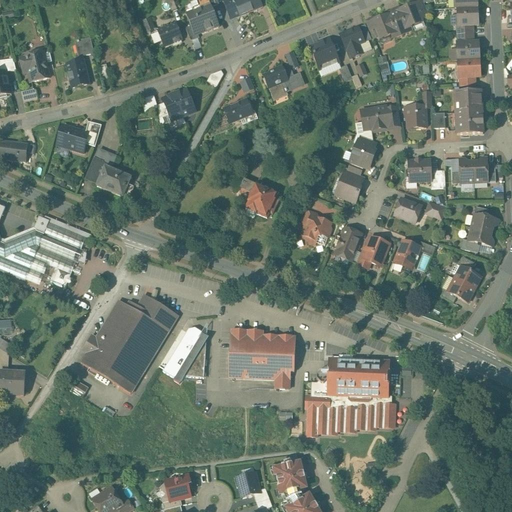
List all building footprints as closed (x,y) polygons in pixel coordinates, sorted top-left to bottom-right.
[(177,10),(172,0),(170,0),(167,1),(171,12),(177,10)] [(216,0),(197,0),(196,0),(200,10),(211,8),(219,5),(216,0)] [(240,0),(227,0),(223,2),(223,1),(222,1),(230,21),(231,21),(231,20),(246,14),(240,0)] [(240,0),(246,14),(262,8),(258,0),(240,0)] [(454,0),(455,10),(457,10),(477,9),(476,0),(454,0)] [(413,4),(408,6),(407,8),(401,11),(398,9),(393,11),(400,30),(406,27),(406,30),(414,27),(413,25),(421,22),(418,13),(418,12),(415,5),(413,4)] [(211,8),(200,10),(186,16),(190,27),(194,26),(197,34),(206,31),(206,32),(218,27),(211,8)] [(477,9),(457,10),(457,16),(460,19),(460,26),(460,27),(472,26),(478,26),(477,9)] [(13,10),(2,13),(4,22),(15,19),(13,10)] [(386,17),(381,19),(378,18),(373,20),(372,23),(375,30),(376,30),(379,39),(388,35),(388,37),(396,34),(395,32),(400,30),(393,11),(387,14),(386,17)] [(150,19),(142,22),(147,34),(149,34),(150,33),(155,32),(154,30),(150,19)] [(159,32),(158,32),(162,42),(164,47),(173,44),(174,46),(181,43),(180,41),(181,40),(176,25),(159,32)] [(190,27),(185,29),(190,42),(199,39),(197,34),(194,26),(190,27)] [(365,26),(358,29),(364,44),(367,42),(371,41),(365,26)] [(472,26),(460,27),(460,26),(457,26),(457,36),(473,35),(472,26)] [(358,29),(340,36),(346,51),(347,51),(350,60),(363,55),(359,46),(364,44),(358,29)] [(155,32),(150,33),(151,36),(155,45),(162,42),(158,32),(159,32),(159,31),(158,30),(156,30),(155,30),(154,30),(155,32)] [(473,35),(457,36),(458,44),(473,44),(473,35)] [(90,39),(75,43),(76,47),(77,46),(76,44),(80,43),(83,56),(82,56),(83,57),(94,54),(90,39)] [(329,40),(309,48),(319,72),(320,71),(319,70),(338,63),(338,64),(339,63),(329,40)] [(367,42),(364,44),(359,46),(363,55),(371,51),(367,42)] [(458,44),(457,44),(457,51),(459,53),(460,62),(477,61),(477,59),(479,57),(479,47),(476,45),(476,43),(473,44),(458,44)] [(34,55),(27,57),(27,58),(19,60),(23,75),(28,73),(31,83),(49,79),(43,53),(34,55)] [(298,68),(292,54),(286,56),(292,70),(298,68)] [(13,60),(0,61),(0,73),(6,72),(6,73),(16,71),(13,60)] [(460,62),(458,62),(458,68),(460,70),(461,78),(461,79),(475,78),(478,78),(478,77),(480,74),(479,65),(477,63),(477,61),(460,62)] [(84,62),(66,66),(71,90),(90,85),(84,62)] [(382,77),(391,76),(388,62),(380,63),(382,77)] [(362,66),(356,68),(360,78),(360,76),(366,74),(366,75),(367,75),(362,66)] [(282,67),(272,71),(273,73),(263,77),(268,89),(288,81),(284,73),(282,67)] [(346,67),(339,70),(345,84),(352,80),(346,67)] [(293,78),(290,71),(284,73),(288,81),(268,89),(273,103),(287,97),(286,93),(302,87),(297,76),(293,78)] [(0,73),(0,97),(11,95),(6,73),(6,72),(0,73)] [(221,72),(210,76),(207,83),(217,88),(223,76),(221,72)] [(357,76),(352,78),(356,89),(362,87),(357,76)] [(475,78),(461,79),(461,78),(459,78),(460,88),(475,87),(475,78)] [(250,80),(241,84),(244,92),(247,93),(254,90),(250,80)] [(388,85),(389,95),(396,94),(395,84),(388,85)] [(33,90),(21,93),(24,104),(38,100),(36,92),(33,90)] [(186,91),(174,96),(183,118),(195,113),(191,104),(192,104),(190,98),(189,98),(186,91)] [(481,93),(455,94),(456,114),(482,113),(481,93)] [(430,94),(422,95),(423,108),(425,108),(425,110),(431,110),(430,94)] [(174,96),(163,100),(164,104),(169,116),(171,122),(183,118),(174,96)] [(247,101),(223,111),(230,126),(253,116),(247,101)] [(164,104),(157,107),(159,120),(169,116),(164,104)] [(397,107),(386,109),(389,127),(400,125),(397,107)] [(423,108),(409,108),(405,112),(405,117),(407,118),(407,130),(426,129),(425,110),(425,108),(423,108)] [(386,109),(365,112),(366,118),(362,124),(364,132),(371,131),(374,133),(385,131),(389,127),(386,109)] [(482,113),(456,114),(457,136),(483,135),(482,113)] [(444,114),(432,115),(432,130),(445,129),(444,114)] [(101,127),(88,123),(86,133),(89,134),(87,143),(96,146),(101,127)] [(86,133),(64,127),(59,147),(83,155),(87,143),(89,134),(86,133)] [(375,143),(360,137),(358,143),(372,149),(375,143)] [(16,144),(0,142),(0,145),(0,160),(18,163),(20,149),(16,148),(16,144)] [(372,149),(358,143),(350,163),(363,168),(367,169),(369,168),(374,154),(372,149)] [(28,145),(16,144),(16,148),(20,149),(18,163),(26,163),(28,145)] [(116,158),(99,150),(95,160),(86,181),(90,182),(98,185),(97,188),(128,201),(132,192),(127,189),(131,180),(125,177),(125,175),(117,172),(116,174),(111,171),(116,158)] [(479,163),(473,163),(474,185),(488,184),(487,164),(487,159),(481,159),(479,162),(479,163)] [(464,160),(459,160),(460,185),(474,185),(473,163),(467,163),(467,162),(464,160)] [(421,161),(415,161),(415,162),(408,162),(409,170),(406,171),(406,178),(409,179),(410,184),(431,182),(430,172),(430,161),(421,162),(421,161)] [(363,168),(351,163),(347,172),(360,177),(363,168)] [(495,164),(487,164),(488,183),(496,183),(495,164)] [(347,172),(346,171),(343,179),(357,184),(359,183),(361,177),(360,177),(347,172)] [(444,172),(430,172),(431,182),(431,190),(445,190),(444,172)] [(343,179),(341,184),(342,187),(338,197),(355,204),(360,191),(357,184),(343,179)] [(137,182),(131,180),(127,189),(132,192),(133,193),(137,182)] [(278,195),(257,186),(254,191),(251,192),(249,197),(250,199),(245,210),(247,211),(246,214),(247,216),(252,218),(254,218),(256,215),(257,216),(258,215),(267,219),(269,214),(272,216),(279,201),(275,200),(278,195)] [(421,209),(401,201),(394,217),(415,225),(421,209)] [(446,210),(430,204),(426,213),(434,216),(433,218),(442,222),(446,210)] [(36,232),(5,246),(0,243),(0,222),(5,209),(0,207),(0,271),(39,288),(48,266),(58,271),(53,283),(66,288),(71,275),(69,274),(69,275),(68,274),(83,238),(49,223),(49,222),(39,218),(34,230),(44,234),(44,236),(36,232)] [(488,211),(476,208),(474,215),(486,218),(488,211)] [(322,222),(319,221),(316,216),(307,212),(302,225),(307,227),(303,237),(306,239),(309,244),(313,246),(316,244),(324,248),(331,231),(330,228),(331,225),(322,221),(322,222)] [(474,215),(471,229),(492,234),(493,228),(494,228),(497,226),(499,221),(486,218),(474,215)] [(492,234),(471,229),(468,242),(467,243),(480,245),(492,248),(494,243),(491,239),(490,239),(492,234)] [(337,252),(336,254),(352,260),(355,252),(358,251),(359,248),(358,245),(361,236),(345,230),(341,240),(337,252)] [(335,237),(330,249),(337,252),(341,240),(335,237)] [(389,246),(374,240),(369,253),(365,262),(366,262),(372,264),(375,263),(381,266),(389,246)] [(435,249),(416,241),(413,247),(419,250),(418,252),(432,257),(435,249)] [(480,245),(467,243),(468,242),(462,241),(460,250),(478,254),(480,245)] [(413,247),(403,244),(401,250),(398,251),(399,254),(395,265),(411,271),(414,261),(413,261),(412,259),(412,257),(414,256),(416,257),(418,252),(419,250),(413,247)] [(369,253),(362,251),(356,266),(363,268),(366,262),(365,262),(369,253)] [(473,266),(461,260),(457,267),(461,268),(470,273),(473,266)] [(470,273),(461,268),(454,281),(474,291),(480,278),(470,273)] [(474,291),(454,281),(448,293),(456,298),(467,304),(474,291)] [(448,293),(444,291),(441,298),(453,304),(456,298),(448,293)] [(178,317),(153,301),(146,312),(139,308),(136,312),(169,332),(178,317)] [(127,307),(119,302),(81,364),(130,395),(169,332),(136,312),(139,308),(130,303),(127,307)] [(201,333),(195,329),(189,331),(188,330),(163,373),(175,380),(174,381),(179,384),(181,382),(184,378),(196,379),(203,379),(206,350),(205,350),(206,344),(205,343),(206,341),(201,338),(202,335),(201,333)] [(262,337),(231,336),(229,379),(252,380),(276,381),(275,390),(289,390),(290,372),(293,372),(295,338),(262,337)] [(10,348),(0,341),(0,350),(7,354),(10,348)] [(365,362),(353,362),(353,361),(352,361),(352,362),(347,361),(346,361),(339,361),(338,361),(334,361),(333,361),(330,361),(330,360),(329,360),(329,361),(329,371),(325,371),(322,375),(321,375),(317,378),(317,381),(321,385),(324,385),(326,383),(328,384),(328,396),(328,395),(329,385),(387,388),(387,397),(388,388),(388,387),(388,375),(389,375),(389,374),(388,374),(389,364),(389,363),(388,363),(385,363),(384,363),(380,363),(380,362),(378,362),(378,363),(372,362),(370,362),(366,362),(365,362)] [(7,374),(0,373),(0,395),(24,397),(25,375),(7,374)] [(86,395),(90,387),(76,381),(73,389),(86,395)] [(387,388),(329,385),(328,395),(328,396),(329,396),(328,398),(309,397),(309,409),(309,411),(317,411),(316,432),(317,432),(336,433),(336,430),(356,431),(356,427),(375,428),(375,425),(394,426),(395,406),(389,406),(389,398),(387,398),(387,397),(387,388)] [(309,411),(309,409),(307,409),(306,438),(317,438),(317,432),(316,432),(317,411),(309,411)] [(299,464),(292,466),(292,465),(281,467),(282,469),(274,471),(276,478),(278,488),(279,488),(281,495),(283,495),(289,509),(287,510),(287,511),(317,511),(318,510),(315,504),(314,505),(309,497),(304,500),(300,491),(306,489),(303,480),(305,479),(303,473),(302,474),(299,464)] [(255,475),(244,478),(244,477),(235,479),(237,488),(239,488),(241,499),(253,496),(260,494),(259,492),(255,475)] [(180,482),(176,483),(176,480),(173,480),(171,479),(168,482),(165,483),(165,485),(160,490),(168,498),(169,502),(170,504),(180,501),(190,498),(187,487),(190,486),(188,476),(179,479),(180,482)] [(265,490),(259,492),(260,494),(253,496),(256,505),(269,500),(265,490)] [(109,491),(92,501),(99,511),(116,511),(117,511),(123,508),(122,506),(118,499),(115,501),(109,491)] [(269,500),(256,505),(258,511),(262,511),(265,511),(272,508),(269,500)] [(169,502),(163,504),(164,511),(182,507),(180,501),(170,504),(169,502)] [(128,502),(122,506),(123,508),(117,511),(131,511),(134,511),(128,502)]
